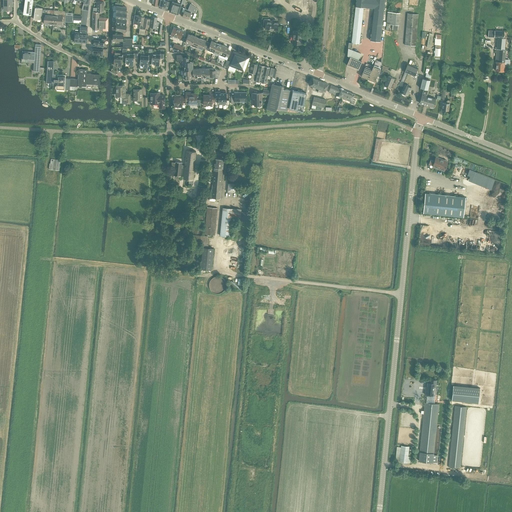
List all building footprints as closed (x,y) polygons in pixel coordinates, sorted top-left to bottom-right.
[(3,0),(4,9),(5,9),(6,11),(7,11),(8,11),(9,11),(10,9),(11,9),(11,0),(3,0)] [(24,0),(25,1),(23,14),(27,14),(27,13),(31,14),(30,15),(31,15),(32,7),(33,1),(32,1),(32,0),(26,0),(27,0),(26,0),(24,0)] [(355,0),(355,6),(365,7),(366,3),(374,4),(373,8),(370,40),(380,41),(384,0),(355,0)] [(93,12),(93,17),(95,17),(95,16),(99,16),(99,12),(104,12),(104,2),(97,2),(97,8),(93,7),(93,12)] [(183,12),(182,16),(188,19),(189,18),(191,12),(195,13),(196,8),(193,5),(192,5),(191,8),(190,8),(189,8),(188,8),(188,10),(185,8),(183,12)] [(35,7),(32,7),(31,15),(34,15),(33,19),(41,20),(42,8),(35,7)] [(355,7),(351,43),(352,43),(359,44),(363,8),(355,7)] [(45,24),(53,25),(54,10),(48,10),(42,9),(41,20),(45,20),(45,24)] [(54,10),(53,25),(61,26),(61,22),(61,20),(65,21),(65,14),(65,12),(65,11),(54,10),(54,9),(54,10)] [(388,12),(387,24),(394,25),(399,25),(399,13),(388,12)] [(405,45),(415,46),(418,14),(407,13),(405,45)] [(139,34),(142,34),(144,17),(144,16),(137,15),(136,15),(135,15),(133,23),(134,23),(140,24),(139,34)] [(92,29),(98,29),(98,30),(106,31),(108,31),(108,18),(99,18),(99,16),(95,16),(95,17),(93,17),(92,29)] [(156,27),(155,31),(161,32),(162,24),(159,24),(160,22),(156,22),(157,17),(152,16),(150,27),(156,27)] [(144,17),(142,34),(145,35),(146,26),(149,26),(150,18),(144,17)] [(266,21),(265,29),(277,30),(278,26),(278,22),(266,21)] [(170,35),(180,39),(183,31),(173,27),(170,35)] [(292,43),(301,44),(302,31),(293,30),(292,43)] [(495,71),(504,71),(504,64),(508,65),(509,60),(505,60),(505,50),(504,50),(505,38),(503,38),(503,31),(494,31),(489,31),(488,37),(498,38),(497,49),(496,49),(495,62),(496,62),(495,71)] [(87,42),(87,33),(75,32),(75,41),(87,42)] [(185,42),(190,45),(194,36),(188,34),(185,42)] [(190,45),(196,47),(199,38),(194,36),(190,45)] [(94,40),(93,45),(97,45),(98,45),(98,47),(103,47),(104,41),(104,40),(106,41),(106,37),(100,37),(100,40),(94,40)] [(203,48),(205,49),(208,42),(205,41),(199,38),(196,47),(202,49),(203,48)] [(208,50),(213,52),(217,43),(211,41),(210,43),(208,42),(205,49),(208,50)] [(213,52),(219,54),(222,45),(217,43),(213,52)] [(350,57),(347,65),(358,70),(361,62),(361,61),(358,60),(361,53),(352,50),(352,43),(351,43),(349,43),(348,48),(347,56),(350,57)] [(219,54),(218,57),(227,60),(228,57),(230,51),(227,50),(228,48),(222,45),(219,54)] [(103,49),(93,48),(93,53),(97,54),(97,56),(102,56),(103,49)] [(125,60),(126,53),(127,48),(123,48),(122,53),(116,52),(116,55),(114,55),(113,64),(116,65),(116,67),(121,67),(122,59),(125,60)] [(151,60),(152,54),(152,53),(153,49),(149,49),(148,53),(148,56),(140,55),(140,65),(143,65),(143,67),(147,68),(148,59),(151,60)] [(151,60),(151,63),(154,63),(154,65),(159,66),(160,58),(163,58),(164,51),(164,50),(160,49),(160,51),(160,54),(152,54),(151,60)] [(22,51),(21,62),(22,62),(26,62),(26,59),(33,59),(33,60),(34,60),(34,68),(33,71),(39,72),(39,74),(43,74),(43,68),(40,67),(41,50),(35,50),(35,52),(34,52),(31,52),(30,52),(29,52),(23,51),(22,51)] [(134,54),(126,53),(125,60),(125,63),(129,63),(128,65),(133,66),(134,58),(136,58),(137,58),(138,51),(136,51),(134,51),(134,54)] [(228,61),(225,67),(228,68),(227,69),(234,72),(236,68),(241,56),(238,55),(238,54),(234,52),(230,62),(229,62),(228,61)] [(241,56),(236,68),(240,69),(240,68),(244,69),(248,58),(244,56),(244,57),(241,56)] [(182,70),(192,70),(192,69),(192,61),(187,61),(187,58),(183,58),(176,58),(176,62),(182,62),(182,66),(184,66),(184,70),(182,70)] [(373,66),(368,79),(375,82),(378,73),(381,74),(382,74),(382,65),(382,62),(381,62),(376,60),(373,66)] [(54,61),(48,61),(46,82),(52,83),(52,82),(56,82),(56,89),(69,90),(70,78),(65,78),(65,75),(53,74),(54,61)] [(361,76),(368,79),(373,66),(366,63),(361,76)] [(407,64),(404,72),(408,73),(414,76),(418,68),(407,64)] [(192,69),(192,70),(192,76),(196,76),(196,78),(201,78),(201,76),(201,68),(192,69)] [(209,68),(201,68),(201,76),(205,76),(205,78),(209,78),(209,77),(215,77),(215,74),(209,74),(209,71),(209,68)] [(70,78),(69,90),(74,90),(74,86),(75,86),(77,86),(86,87),(86,85),(93,85),(93,87),(99,87),(100,75),(86,74),(87,70),(78,69),(78,79),(76,79),(70,78)] [(192,70),(182,70),(182,79),(186,79),(186,80),(191,80),(191,78),(192,78),(192,76),(192,70)] [(384,86),(390,88),(394,79),(388,76),(384,86)] [(313,77),(310,85),(315,87),(318,80),(313,77)] [(419,103),(423,104),(426,96),(428,91),(430,80),(422,78),(420,88),(424,89),(419,103)] [(318,80),(315,87),(317,88),(319,89),(318,92),(324,93),(328,84),(320,81),(318,80)] [(282,88),(283,86),(272,83),(266,109),(276,111),(276,108),(287,111),(287,108),(291,90),(282,88)] [(123,104),(130,104),(130,94),(125,94),(124,85),(116,86),(116,96),(122,96),(122,103),(123,104)] [(329,92),(341,97),(344,90),(344,88),(341,88),(340,88),(339,88),(332,85),(331,85),(329,92)] [(405,85),(401,92),(408,95),(411,87),(409,87),(406,85),(405,85)] [(133,89),(133,100),(136,100),(139,100),(139,104),(143,104),(143,105),(147,105),(147,97),(144,97),(142,97),(142,89),(136,89),(133,89)] [(292,90),(289,108),(297,110),(298,105),(304,107),(306,93),(301,92),(297,91),(292,90)] [(344,90),(341,97),(350,101),(349,103),(353,105),(355,101),(353,100),(355,94),(344,90)] [(185,92),(185,95),(185,100),(185,104),(185,105),(197,104),(200,104),(200,100),(197,100),(197,93),(190,93),(190,92),(185,92)] [(214,92),(214,93),(214,101),(215,101),(215,102),(215,104),(229,104),(229,100),(226,100),(226,93),(220,93),(220,92),(214,92)] [(231,96),(231,104),(234,104),(234,102),(246,101),(246,92),(234,93),(234,96),(231,96)] [(159,95),(159,93),(150,93),(150,103),(159,103),(159,108),(164,107),(164,95),(159,95)] [(214,101),(214,93),(209,94),(209,95),(203,95),(203,105),(211,105),(211,102),(215,102),(215,101),(214,101)] [(252,93),(252,104),(256,104),(256,105),(257,105),(258,106),(259,107),(260,107),(261,106),(261,105),(262,105),(261,93),(252,93)] [(185,104),(185,100),(185,95),(180,95),(172,95),(172,103),(173,103),(173,107),(182,107),(182,104),(185,104)] [(426,96),(423,104),(430,106),(430,107),(432,107),(433,107),(436,99),(426,96)] [(312,105),(324,107),(326,99),(314,97),(312,105)] [(183,177),(183,179),(189,179),(193,180),(193,179),(193,177),(194,168),(195,162),(195,156),(196,151),(192,151),(190,151),(186,150),(185,160),(185,161),(185,165),(184,168),(183,177)] [(428,165),(435,168),(440,170),(443,171),(444,170),(447,162),(447,161),(447,160),(445,159),(444,160),(436,157),(434,161),(430,159),(428,165)] [(222,172),(223,159),(215,158),(213,172),(211,198),(220,199),(222,172)] [(60,160),(51,159),(50,163),(49,169),(59,170),(60,160)] [(175,167),(173,178),(174,178),(174,175),(180,176),(180,179),(181,167),(184,168),(185,165),(181,165),(182,162),(175,161),(175,163),(175,167)] [(236,192),(236,184),(228,183),(228,184),(227,192),(228,192),(235,193),(236,192)] [(423,213),(463,217),(465,197),(425,193),(423,213)] [(205,235),(215,236),(217,208),(207,207),(205,235)] [(220,236),(230,237),(232,217),(240,218),(241,210),(223,208),(220,236)] [(241,220),(251,221),(251,213),(241,212),(241,220)] [(203,221),(200,221),(195,220),(193,234),(192,244),(203,245),(201,269),(212,270),(214,249),(207,248),(208,236),(201,235),(203,221)] [(226,285),(226,283),(226,282),(225,281),(224,279),(223,278),(221,278),(220,277),(218,277),(217,278),(216,278),(214,279),(213,280),(212,281),(212,282),(211,284),(211,285),(211,286),(212,288),(213,289),(214,290),(215,291),(216,292),(218,292),(219,292),(220,292),(222,292),(223,291),(224,290),(225,289),(226,288),(226,286),(226,285)] [(425,395),(433,396),(434,387),(436,387),(436,381),(430,380),(430,383),(428,383),(427,390),(426,390),(425,395)] [(451,401),(478,403),(480,388),(453,386),(451,401)] [(424,405),(419,461),(433,462),(433,455),(439,405),(425,403),(424,405)] [(452,467),(452,470),(455,470),(455,467),(460,468),(466,407),(455,406),(449,467),(452,467)] [(397,447),(395,461),(410,463),(411,457),(408,456),(409,446),(401,446),(401,448),(397,447)]
